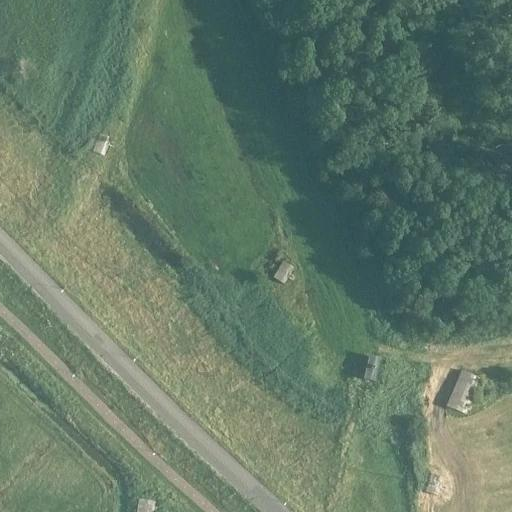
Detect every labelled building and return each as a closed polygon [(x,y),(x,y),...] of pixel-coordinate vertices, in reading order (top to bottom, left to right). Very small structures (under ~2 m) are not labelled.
[(353,108),(354,103),(360,104),(361,99),(355,98),(359,78),(365,79),(366,75),(360,73),(361,68),(340,64),(333,103),(353,108)] [(115,145),(109,143),(110,140),(98,135),(91,153),(103,158),(107,148),(113,150),(115,145)] [(295,276),(290,273),(294,267),(283,260),(273,277),(284,283),(287,277),(293,280),(295,276)] [(369,353),(364,379),(376,381),(381,356),(369,353)] [(464,415),(466,411),(471,413),(473,409),(468,407),(476,388),(482,391),(484,386),(478,384),(480,379),(461,370),(445,407),(464,415)] [(447,485),(441,483),(443,477),(431,474),(426,492),(438,495),(440,488),(446,489),(447,485)] [(157,511),(158,511),(162,511),(163,511),(164,507),(158,507),(159,502),(138,499),(136,511),(157,511)]
